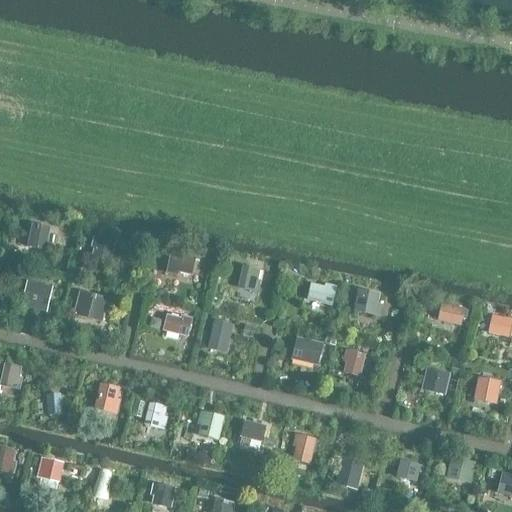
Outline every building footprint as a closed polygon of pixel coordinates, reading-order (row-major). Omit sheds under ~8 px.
[(42,227),(31,225),(27,247),(46,251),(49,233),(42,231),(42,227)] [(110,261),(114,244),(93,239),(91,248),(94,249),(92,257),(110,261)] [(188,274),(192,259),(171,255),(167,273),(177,275),(178,272),(188,274)] [(238,287),(257,292),(260,282),(256,281),(259,271),(243,268),(238,287)] [(52,306),(56,290),(36,285),(32,301),(52,306)] [(331,306),(336,288),(326,285),(325,289),(314,286),(310,301),(331,306)] [(354,312),(379,318),(382,305),(379,305),(381,295),(358,290),(354,312)] [(73,317),(103,324),(109,300),(79,292),(73,317)] [(463,311),(444,306),(440,321),(460,325),(463,311)] [(163,332),(187,338),(192,319),(181,317),(180,319),(167,316),(163,332)] [(508,337),(511,322),(492,317),(488,333),(508,337)] [(226,347),(230,330),(215,326),(211,344),(226,347)] [(323,347),(296,341),(292,359),(319,366),(323,347)] [(359,375),(364,356),(349,352),(345,372),(359,375)] [(5,365),(0,385),(19,389),(21,379),(18,379),(20,369),(5,365)] [(443,383),(445,375),(427,371),(423,389),(444,394),(446,384),(443,383)] [(495,404),(498,384),(478,380),(475,400),(495,404)] [(117,392),(101,388),(96,409),(116,413),(118,403),(115,403),(117,392)] [(61,412),(62,395),(45,396),(49,412),(49,419),(61,418),(61,412)] [(134,414),(145,417),(149,402),(138,399),(134,414)] [(165,409),(150,405),(145,425),(164,429),(166,420),(163,419),(165,409)] [(222,420),(207,416),(200,414),(198,425),(201,425),(199,435),(217,440),(222,420)] [(265,428),(246,423),(242,438),(261,442),(265,428)] [(309,461),(314,441),(296,436),(294,446),(297,447),(294,458),(309,461)] [(15,453),(0,449),(0,470),(14,473),(16,464),(13,463),(15,453)] [(58,482),(62,465),(42,460),(39,470),(42,470),(41,478),(58,482)] [(452,460),(447,480),(472,485),(476,465),(452,460)] [(417,485),(421,467),(400,461),(395,479),(417,485)] [(361,484),(364,468),(345,464),(341,480),(361,484)] [(110,483),(111,476),(98,472),(96,480),(91,495),(108,499),(110,483)] [(511,483),(504,481),(501,496),(511,499),(511,483)] [(170,508),(174,490),(153,486),(151,496),(154,496),(152,504),(170,508)] [(217,502),(214,511),(232,511),(234,506),(217,502)]
